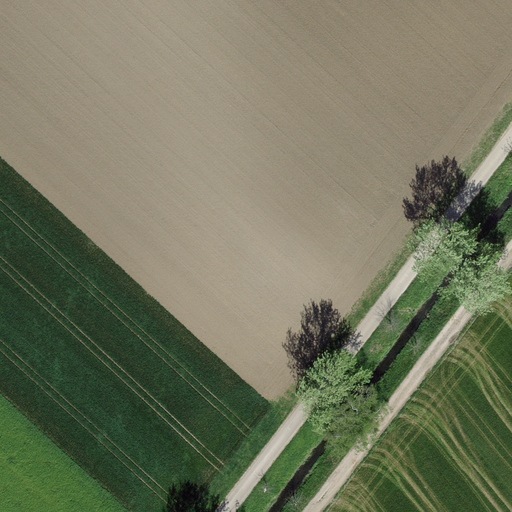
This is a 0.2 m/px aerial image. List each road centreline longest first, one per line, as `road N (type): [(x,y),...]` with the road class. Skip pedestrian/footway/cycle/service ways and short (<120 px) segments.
road 1 (track): [(226,511),(511,139)]
road 2 (track): [(511,253),(315,511)]
